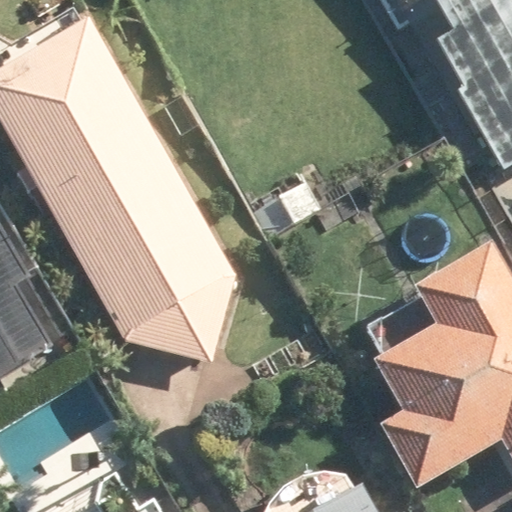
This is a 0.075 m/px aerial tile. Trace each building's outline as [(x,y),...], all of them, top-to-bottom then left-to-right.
[(511,0),(427,0),(511,166),(511,0)] [(115,25),(3,81),(145,348),(225,368),(249,277),(115,25)] [(0,378),(57,348),(29,296),(48,285),(0,195),(0,378)] [(511,251),(493,261),(438,288),(457,328),(390,361),(415,410),(395,420),(426,483),(506,443),(511,454),(511,251)] [(392,511),(383,495),(352,511),(392,511)]
